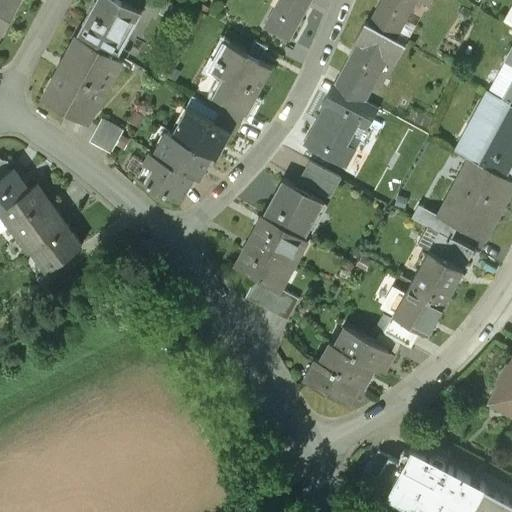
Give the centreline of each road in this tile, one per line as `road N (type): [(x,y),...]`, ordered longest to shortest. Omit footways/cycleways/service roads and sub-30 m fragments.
road 1 (residential): [(169,244),(281,130),(344,0)]
road 2 (residential): [(511,282),(435,379),(310,454)]
road 3 (residential): [(310,454),(244,344),(169,244)]
road 4 (residential): [(169,244),(105,180),(0,104)]
